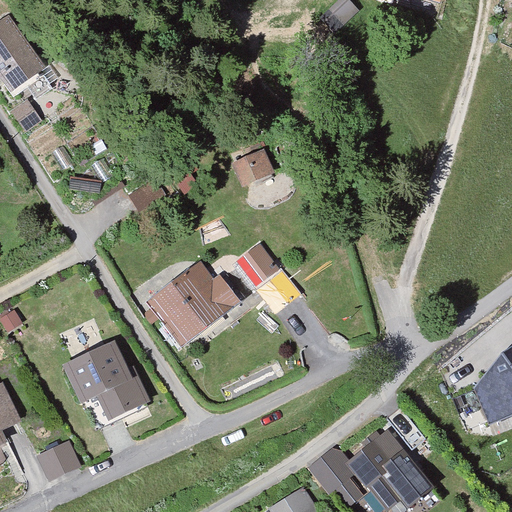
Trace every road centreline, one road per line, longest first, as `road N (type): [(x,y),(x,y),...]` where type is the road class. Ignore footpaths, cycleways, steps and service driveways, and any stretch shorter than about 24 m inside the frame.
road 1 (residential): [(35,511),(360,363),(420,357)]
road 2 (residential): [(420,357),(369,410),(219,511)]
